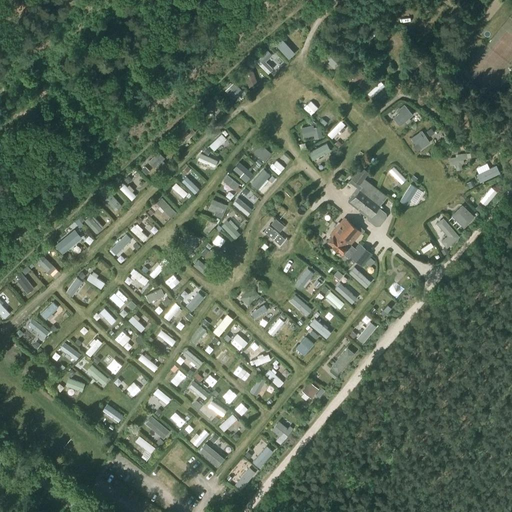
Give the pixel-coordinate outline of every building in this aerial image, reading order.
[(278,43),(276,45),(289,59),(295,54),(282,39),(278,43)] [(335,56),(327,49),(322,55),(330,62),(328,64),(334,69),(342,60),(336,55),(335,56)] [(267,50),(256,62),(268,74),(273,69),(266,62),(272,55),(267,50)] [(252,70),(244,73),(249,88),(257,85),(252,70)] [(370,83),(359,72),(352,81),(363,90),(370,83)] [(233,83),(225,91),(233,100),(242,91),(233,83)] [(392,94),(380,85),(376,90),(388,99),(392,94)] [(221,108),(211,101),(205,109),(215,116),(221,108)] [(396,112),(398,114),(393,119),(399,127),(413,115),(404,105),(396,112)] [(341,119),(327,134),(332,140),(347,124),(341,119)] [(182,141),(184,143),(195,133),(187,124),(180,130),(182,131),(178,135),(182,141)] [(312,126),(301,128),(303,138),(313,136),(314,139),(322,137),(319,127),(313,128),(312,126)] [(417,143),(413,146),(417,152),(430,142),(421,131),(413,137),(417,143)] [(222,133),(210,145),(216,151),(228,140),(222,133)] [(327,143),(308,152),(311,160),(331,151),(327,143)] [(270,153),(260,144),(253,152),(263,162),(270,153)] [(156,167),(159,169),(165,164),(162,161),(164,159),(158,152),(148,162),(154,168),(156,167)] [(463,159),(467,159),(466,154),(457,155),(457,157),(450,158),(450,166),(455,165),(456,171),(462,170),(461,164),(463,164),(463,159)] [(201,155),(198,161),(214,169),(218,163),(201,155)] [(253,175),(239,163),(233,170),(241,177),(239,178),(246,183),(253,175)] [(145,166),(141,170),(146,175),(150,171),(145,166)] [(385,213),(378,207),(386,197),(363,179),(368,172),(361,166),(349,182),(357,188),(348,200),(348,203),(368,218),(368,220),(374,226),(379,225),(386,217),(385,213)] [(229,173),(224,180),(235,189),(240,183),(229,173)] [(186,177),(182,181),(196,194),(201,189),(186,177)] [(256,177),(250,184),(262,195),(269,188),(256,177)] [(177,181),(172,187),(183,198),(189,192),(177,181)] [(119,188),(131,201),(137,195),(124,183),(119,188)] [(491,187),(479,200),(485,205),(497,192),(491,187)] [(109,193),(101,200),(106,206),(108,204),(114,212),(121,206),(109,193)] [(163,198),(157,203),(170,219),(176,214),(163,198)] [(227,205),(212,199),(208,210),(215,213),(214,213),(222,217),(227,205)] [(307,199),(303,203),(308,208),(312,204),(307,199)] [(474,217),(462,205),(451,216),(464,228),(474,217)] [(86,219),(96,233),(102,228),(92,214),(86,219)] [(353,250),(349,247),(361,232),(345,217),(332,233),(334,235),(327,243),(341,255),(344,252),(360,266),(371,254),(359,244),(353,250)] [(208,233),(211,224),(198,218),(194,227),(208,233)] [(271,224),(280,232),(284,226),(275,218),(271,224)] [(443,218),(436,223),(447,236),(440,241),(446,248),(459,237),(443,218)] [(228,219),(222,225),(235,240),(242,234),(228,219)] [(137,224),(130,230),(142,243),(149,236),(137,224)] [(264,232),(280,245),(285,239),(269,225),(264,232)] [(55,245),(62,254),(82,238),(75,229),(55,245)] [(110,249),(115,253),(126,241),(121,236),(110,249)] [(190,239),(184,237),(181,246),(195,251),(198,243),(198,242),(196,241),(197,239),(191,236),(190,239)] [(40,254),(35,259),(47,272),(50,275),(55,269),(53,267),(53,266),(40,254)] [(288,258),(285,263),(299,273),(303,268),(288,258)] [(199,260),(195,265),(212,278),(216,273),(199,260)] [(27,267),(22,271),(25,275),(30,270),(27,267)] [(136,270),(131,276),(144,286),(148,280),(136,270)] [(16,281),(27,294),(33,289),(23,276),(20,271),(17,274),(20,278),(16,281)] [(355,271),(350,277),(359,286),(365,280),(355,271)] [(407,272),(393,287),(401,294),(415,279),(407,272)] [(90,273),(87,279),(100,286),(103,280),(90,273)] [(181,275),(170,288),(176,293),(187,280),(181,275)] [(341,279),(337,284),(348,295),(353,290),(341,279)] [(79,282),(73,296),(81,299),(87,285),(79,282)] [(146,295),(150,302),(165,295),(162,288),(146,295)] [(249,288),(240,298),(248,306),(257,295),(249,288)] [(121,290),(116,295),(127,306),(132,301),(121,290)] [(202,292),(190,305),(194,309),(206,296),(202,292)] [(0,312),(4,318),(10,313),(0,300),(0,312)] [(174,300),(163,316),(169,320),(180,304),(174,300)] [(53,302),(40,314),(46,320),(59,309),(53,302)] [(266,304),(251,312),(255,318),(269,309),(266,304)] [(385,317),(391,309),(387,306),(381,314),(385,317)] [(105,308),(100,313),(110,325),(115,321),(105,308)] [(133,316),(129,321),(142,331),(145,326),(133,316)] [(226,316),(215,332),(221,336),(232,321),(226,316)] [(280,317),(267,332),(272,336),(285,322),(280,317)] [(200,324),(190,340),(195,343),(205,327),(200,324)] [(162,330),(158,335),(172,346),(176,341),(162,330)] [(312,330),(309,333),(316,339),(319,336),(312,330)] [(242,332),(233,345),(240,350),(248,337),(242,332)] [(305,337),(296,348),(304,355),(313,344),(305,337)] [(97,338),(86,352),(91,356),(102,342),(97,338)] [(67,343),(62,350),(76,361),(81,354),(67,343)] [(190,351),(185,357),(199,368),(203,363),(190,351)] [(142,353),(138,359),(157,372),(161,366),(142,353)] [(269,354),(254,360),(256,366),(272,360),(269,354)] [(101,387),(107,379),(93,367),(89,372),(97,378),(94,381),(101,387)] [(331,369),(327,373),(333,378),(337,374),(331,369)] [(215,374),(204,383),(208,387),(218,378),(215,374)] [(70,377),(67,385),(83,391),(87,384),(70,377)] [(259,379),(252,393),(257,396),(264,382),(259,379)] [(318,391),(307,382),(301,391),(311,399),(318,391)] [(152,393),(166,405),(171,399),(157,387),(152,393)] [(200,400),(195,406),(198,409),(203,403),(200,400)] [(212,401),(208,406),(222,416),(225,411),(212,401)] [(109,409),(106,415),(121,420),(123,414),(109,409)] [(158,409),(154,414),(158,417),(162,412),(158,409)] [(233,414),(220,426),(224,431),(237,418),(233,414)] [(157,422),(153,428),(166,436),(169,431),(157,422)] [(278,440),(281,442),(292,428),(289,426),(287,429),(278,422),(272,429),(280,437),(278,440)] [(205,430),(194,440),(199,444),(209,434),(205,430)] [(138,445),(150,452),(153,447),(141,440),(138,445)] [(263,460),(269,452),(260,444),(254,453),(263,460)] [(201,451),(214,463),(220,457),(206,445),(201,451)] [(249,481),(254,475),(252,474),(254,472),(246,465),(236,477),(244,483),(247,479),(249,481)]
